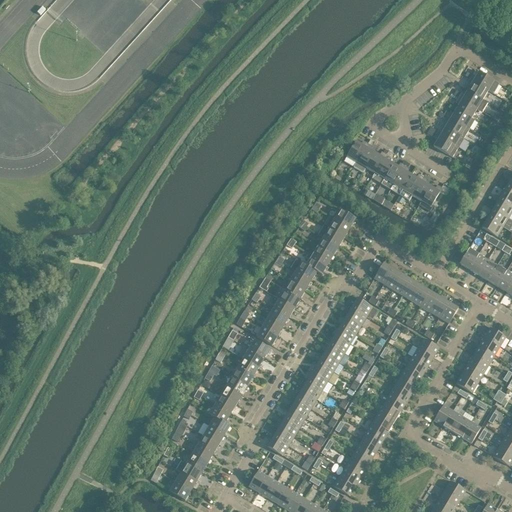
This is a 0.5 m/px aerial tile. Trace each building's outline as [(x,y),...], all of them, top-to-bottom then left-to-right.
[(475,78),(472,76),(470,79),(488,91),(494,94),(499,84),(479,72),(475,78)] [(468,83),(471,84),(467,91),(483,100),(488,91),(470,79),(468,83)] [(464,97),(461,95),(459,98),(477,109),(482,112),(488,103),(483,100),(467,91),(464,97)] [(457,101),(460,103),(456,109),(472,118),(477,109),(459,98),(457,101)] [(453,115),(449,113),(448,116),(466,127),(472,118),(456,109),(453,115)] [(446,119),(449,121),(445,127),(464,139),(470,130),(466,127),(448,116),(446,119)] [(441,134),(438,132),(436,135),(458,148),(464,139),(445,127),(441,134)] [(438,140),(434,146),(453,158),(458,148),(436,135),(434,138),(438,140)] [(357,141),(347,157),(357,162),(368,144),(365,142),(363,145),(357,141)] [(357,162),(354,167),(363,173),(366,168),(375,153),(369,149),(371,146),(368,144),(357,162)] [(383,153),(381,156),(375,153),(366,168),(375,173),(386,155),(383,153)] [(388,160),(390,157),(386,155),(375,173),(384,179),(394,164),(388,160)] [(402,164),(400,167),(394,164),(384,179),(381,184),(391,190),(405,166),(402,164)] [(406,171),(408,168),(405,166),(391,190),(400,195),(412,175),(406,171)] [(420,175),(418,179),(412,175),(400,195),(409,201),(412,196),(423,177),(420,175)] [(425,182),(427,179),(423,177),(412,196),(421,201),(431,186),(425,182)] [(436,206),(433,204),(442,189),(439,186),(437,190),(431,186),(421,201),(419,205),(432,213),(436,206)] [(511,194),(505,191),(499,200),(511,207),(511,194)] [(511,213),(511,207),(499,200),(493,209),(509,218),(511,213)] [(509,218),(493,209),(488,218),(503,228),(509,218)] [(356,219),(341,210),(335,219),(350,229),(356,219)] [(435,212),(429,221),(434,224),(440,215),(435,212)] [(350,229),(335,219),(330,216),(324,226),(345,238),(350,229)] [(482,228),(497,237),(503,228),(488,218),(482,228)] [(345,238),(324,226),(318,235),(324,238),(339,247),(345,238)] [(490,236),(487,241),(496,247),(499,242),(490,236)] [(339,247),(324,238),(318,247),(333,256),(339,247)] [(499,242),(496,247),(502,250),(505,245),(499,242)] [(333,256),(318,247),(312,256),(328,266),(333,256)] [(469,249),(460,264),(470,270),(479,255),(469,249)] [(479,255),(470,270),(479,276),(488,260),(479,255)] [(317,272),(322,275),(328,266),(312,256),(307,265),(307,266),(317,272)] [(307,265),(297,259),(291,269),(296,272),(311,281),(317,272),(307,266),(307,265)] [(488,260),(479,276),(488,281),(497,266),(488,260)] [(384,263),(374,279),(384,285),(393,269),(384,263)] [(497,266),(488,281),(497,287),(507,271),(497,266)] [(393,290),(403,275),(393,269),(384,285),(393,290)] [(511,274),(507,271),(497,287),(507,292),(511,283),(511,274)] [(311,281),(296,272),(291,281),(306,290),(311,281)] [(403,296),(412,280),(403,275),(393,290),(403,296)] [(271,282),(266,278),(260,288),(265,291),(271,282)] [(412,301),(421,286),(412,280),(403,296),(412,301)] [(306,290),(291,281),(285,290),(300,299),(306,290)] [(421,286),(412,301),(421,307),(430,292),(421,286)] [(300,299),(285,290),(279,299),(295,309),(300,299)] [(430,292),(421,307),(430,313),(440,297),(430,292)] [(440,297),(430,313),(440,318),(449,303),(440,297)] [(373,308),(357,298),(352,308),(367,317),(373,308)] [(295,309),(279,299),(274,309),(289,318),(295,309)] [(449,324),(458,309),(449,303),(440,318),(449,324)] [(346,317),(361,327),(364,328),(370,319),(367,317),(352,308),(346,317)] [(289,318),(274,309),(268,318),(284,327),(289,318)] [(341,326),(356,336),(361,327),(346,317),(341,326)] [(284,327),(268,318),(263,327),(278,336),(284,327)] [(335,336),(350,345),(356,336),(341,326),(335,336)] [(257,337),(272,346),(278,336),(263,327),(257,337)] [(506,337),(490,328),(484,337),(500,347),(506,337)] [(238,333),(233,330),(228,337),(234,341),(238,333)] [(329,345),(345,354),(350,345),(335,336),(329,345)] [(226,341),(223,347),(228,350),(232,344),(234,341),(228,337),(226,341)] [(479,347),(495,356),(500,347),(484,337),(479,347)] [(439,348),(424,339),(418,348),(434,358),(439,348)] [(270,349),(255,340),(249,350),(264,359),(270,349)] [(324,354),(339,364),(345,354),(329,345),(324,354)] [(473,356),(489,365),(495,356),(479,347),(473,356)] [(412,357),(428,367),(434,358),(418,348),(412,357)] [(264,359),(249,350),(243,359),(259,368),(264,359)] [(318,363),(334,373),(339,364),(324,354),(318,363)] [(365,354),(362,358),(369,362),(368,364),(371,366),(375,360),(365,354)] [(489,365),(473,356),(468,365),(483,375),(489,365)] [(407,367),(423,376),(428,367),(412,357),(407,367)] [(259,368),(243,359),(238,368),(253,377),(259,368)] [(313,373),(328,382),(334,373),(318,363),(313,373)] [(207,375),(212,378),(214,374),(216,375),(219,369),(212,365),(207,375)] [(483,375),(468,365),(462,374),(478,384),(483,375)] [(401,376),(417,385),(423,376),(407,367),(401,376)] [(253,377),(238,368),(232,377),(247,387),(253,377)] [(328,382),(313,373),(307,382),(322,391),(328,382)] [(456,384),(472,393),(478,384),(462,374),(456,384)] [(396,385),(411,395),(417,385),(401,376),(396,385)] [(227,387),(242,396),(247,387),(232,377),(227,387)] [(204,380),(202,384),(208,388),(211,384),(204,380)] [(322,391),(307,382),(301,391),(317,400),(322,391)] [(390,394),(406,404),(411,395),(396,385),(390,394)] [(242,396),(227,387),(221,396),(236,405),(242,396)] [(317,400),(301,391),(296,400),(311,410),(317,400)] [(384,404),(400,413),(406,404),(390,394),(384,404)] [(236,405),(221,396),(215,405),(231,414),(236,405)] [(311,410),(296,400),(290,410),(306,419),(311,410)] [(379,413),(395,422),(400,413),(384,404),(379,413)] [(210,415),(215,418),(215,417),(225,424),(225,423),(231,414),(215,405),(210,415)] [(444,405),(434,421),(444,427),(453,411),(444,405)] [(306,419),(290,410),(285,419),(300,428),(306,419)] [(453,432),(462,417),(453,411),(444,427),(453,432)] [(395,422),(379,413),(373,422),(389,432),(395,422)] [(462,417),(453,432),(462,438),(472,422),(474,419),(464,413),(462,417)] [(230,426),(225,423),(225,424),(215,417),(215,418),(209,427),(225,436),(230,426)] [(300,428),(285,419),(279,428),(294,437),(300,428)] [(389,432),(373,422),(368,431),(383,441),(389,432)] [(472,444),(481,428),(472,422),(462,438),(472,444)] [(225,436),(209,427),(204,436),(219,445),(225,436)] [(294,437),(279,428),(273,437),(289,447),(294,437)] [(383,441),(368,431),(362,441),(378,450),(383,441)] [(219,445),(204,436),(198,445),(213,454),(219,445)] [(268,447),(283,456),(289,447),(273,437),(268,447)] [(511,442),(505,438),(499,447),(511,455),(511,442)] [(378,450),(362,441),(356,450),(372,459),(378,450)] [(213,454),(198,445),(193,454),(208,464),(213,454)] [(493,457),(509,466),(511,461),(511,455),(499,447),(493,457)] [(372,459),(356,450),(351,459),(367,469),(372,459)] [(208,464),(193,454),(187,464),(202,473),(208,464)] [(367,469),(351,459),(346,456),(340,465),(345,468),(361,478),(367,469)] [(187,464),(182,461),(176,470),(181,473),(197,482),(202,473),(187,464)] [(277,461),(273,467),(279,471),(282,465),(282,464),(277,461)] [(361,478),(345,468),(340,477),(355,487),(361,478)] [(258,471),(249,487),(258,492),(268,477),(258,471)] [(197,482),(181,473),(176,482),(191,491),(197,482)] [(268,498),(277,482),(268,477),(258,492),(268,498)] [(334,487),(350,496),(355,487),(340,477),(334,487)] [(466,491),(450,481),(445,491),(460,500),(466,491)] [(170,492),(185,501),(191,491),(176,482),(170,492)] [(277,504),(286,488),(277,482),(268,498),(277,504)] [(286,509),(296,493),(286,488),(277,504),(286,509)] [(439,500),(455,510),(460,500),(445,491),(439,500)] [(296,493),(286,509),(290,511),(296,511),(305,499),(296,493)] [(305,499),(296,511),(309,511),(314,505),(305,499)] [(433,509),(437,511),(453,511),(455,510),(439,500),(433,509)]
